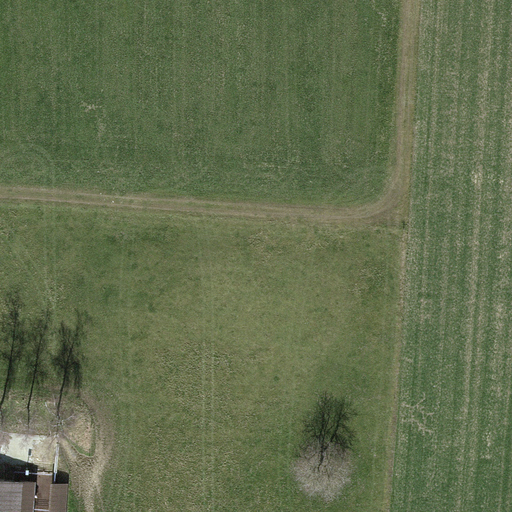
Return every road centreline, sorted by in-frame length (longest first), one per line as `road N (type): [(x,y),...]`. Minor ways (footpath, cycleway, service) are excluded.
road 1 (track): [(0,200),(332,223),(366,221),(387,209),(400,186)]
road 2 (track): [(416,0),(400,186)]
